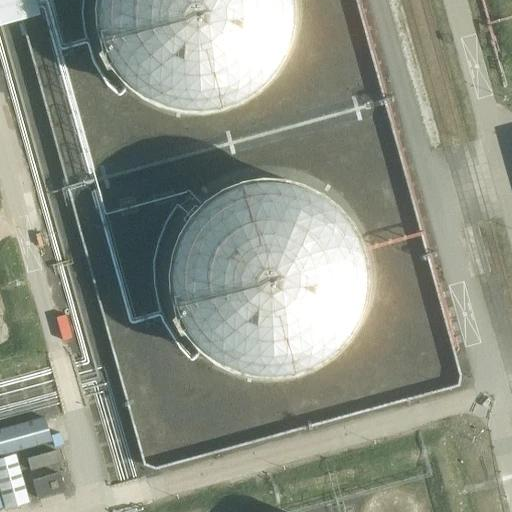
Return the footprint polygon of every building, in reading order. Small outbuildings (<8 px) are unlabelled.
[(0,0),(0,24),(21,19),(40,13),(36,0),(0,0)] [(96,0),(96,23),(105,53),(124,80),(152,99),(185,108),(215,106),(241,96),(264,78),(279,57),(289,30),(288,0),(96,0)] [(212,196),(195,212),(179,237),(172,260),(172,287),(180,317),(199,344),(227,363),(261,372),(290,370),(316,360),(339,342),(354,321),(364,294),(364,257),(354,228),(333,203),(301,184),(267,178),(236,184),(212,196)] [(28,501),(14,451),(51,440),(45,417),(0,429),(0,487),(6,507),(28,501)] [(64,491),(59,473),(33,480),(38,498),(64,491)]
